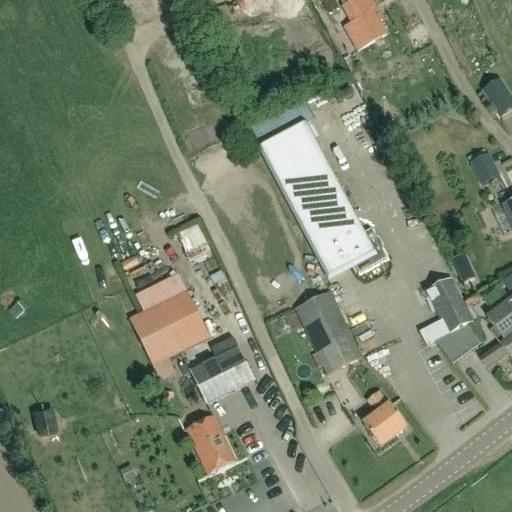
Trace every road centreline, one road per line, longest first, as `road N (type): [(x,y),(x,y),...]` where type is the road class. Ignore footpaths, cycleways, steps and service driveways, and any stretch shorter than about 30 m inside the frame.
road 1 (unclassified): [(349,511),(135,63),(143,32),(177,20)]
road 2 (unclassified): [(511,151),(465,96),(413,0)]
road 3 (tertiary): [(387,511),(511,421)]
